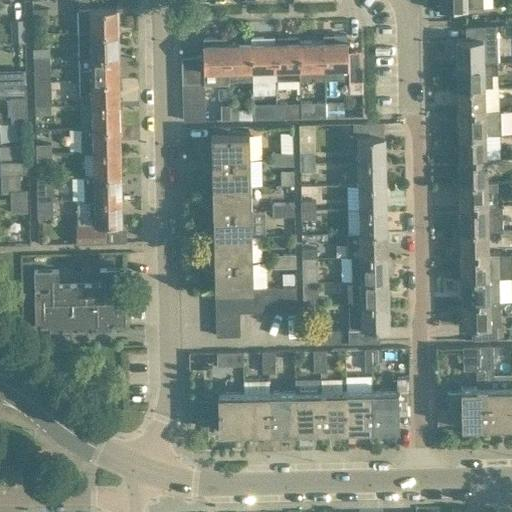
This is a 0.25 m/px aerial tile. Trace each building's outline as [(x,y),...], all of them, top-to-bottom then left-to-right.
[(48,8),(32,8),(33,17),(48,17),(48,8)] [(116,8),(89,8),(78,8),(79,32),(116,31),(116,8)] [(25,40),(24,20),(11,20),(11,40),(25,40)] [(454,38),(455,62),(496,61),(495,24),(465,25),(465,38),(454,38)] [(117,55),(116,31),(79,32),(79,56),(117,55)] [(333,39),(322,39),(323,66),(347,66),(347,80),(361,80),(360,49),(347,49),(346,38),(346,33),(332,33),(333,39)] [(299,39),(299,34),(298,34),(298,35),(287,35),(286,40),(275,40),(276,68),(300,67),(299,39)] [(252,35),(251,35),(251,41),(252,78),(277,78),(276,68),(275,40),(264,40),(264,36),(252,36),(252,35)] [(228,69),(227,41),(216,41),(216,37),(203,37),(203,42),(203,54),(181,54),(181,70),(203,70),(216,69),(217,83),(228,82),(228,79),(228,69)] [(324,77),(323,66),(322,39),(299,39),(300,67),(300,78),(324,77)] [(252,78),(251,41),(227,41),(228,69),(228,79),(252,78)] [(47,48),(33,49),(33,58),(48,57),(47,48)] [(117,78),(117,55),(79,56),(80,80),(117,78)] [(48,80),(48,65),(48,57),(33,58),(33,65),(34,80),(48,80)] [(483,86),(483,73),(497,73),(496,61),(455,62),(456,86),(483,86)] [(0,68),(0,82),(26,82),(26,68),(0,68)] [(204,82),(203,70),(181,70),(181,82),(204,82)] [(118,102),(117,78),(80,80),(80,94),(90,94),(90,103),(118,102)] [(0,95),(26,95),(26,82),(0,82),(0,95)] [(204,94),(204,82),(181,82),(182,95),(204,94)] [(456,86),(456,110),(483,109),(483,86),(456,86)] [(204,106),(204,94),(182,95),(182,107),(204,106)] [(49,104),(49,96),(34,96),(34,104),(49,104)] [(325,117),(325,101),(325,100),(301,100),(301,105),(301,117),(325,117)] [(333,101),(325,101),(325,117),(334,117),(333,101)] [(119,126),(118,102),(90,103),(91,126),(91,127),(119,126)] [(276,117),(276,102),(268,102),(268,107),(261,107),(261,117),(276,117)] [(301,117),(301,105),(285,105),(285,102),(276,102),(276,117),(301,117)] [(229,118),(229,103),(220,104),(221,119),(229,118)] [(229,118),(237,118),(237,103),(229,103),(229,118)] [(49,104),(34,104),(34,113),(49,113),(49,104)] [(205,119),(204,106),(182,107),(182,120),(205,119)] [(483,109),(456,110),(457,134),(484,134),(502,133),(501,109),(483,109)] [(249,158),(248,134),(248,132),(228,133),(228,125),(212,125),(212,133),(210,133),(211,159),(249,158)] [(119,150),(119,126),(91,127),(91,126),(81,127),(82,151),(92,150),(92,151),(119,150)] [(383,134),(356,135),(357,160),(383,159),(383,134)] [(484,157),(484,134),(457,134),(458,158),(484,157)] [(25,144),(0,144),(0,159),(26,159),(25,144)] [(36,144),(36,152),(50,152),(50,144),(36,144)] [(120,175),(119,150),(92,151),(92,175),(120,175)] [(279,157),(279,151),(270,151),(270,165),(282,164),(282,157),(279,157)] [(292,164),(291,151),(279,151),(279,157),(282,157),(282,164),(292,164)] [(300,151),(300,160),(314,160),(314,151),(300,151)] [(50,160),(50,152),(36,152),(36,161),(50,160)] [(485,181),(484,157),(458,158),(458,182),(485,181)] [(250,184),(249,158),(211,159),(211,185),(250,184)] [(384,184),(383,159),(357,160),(358,184),(384,184)] [(315,169),(314,160),(300,160),(300,169),(315,169)] [(28,161),(0,161),(0,168),(0,174),(28,173),(28,161)] [(281,170),(281,184),(294,184),(293,169),(281,170)] [(120,175),(92,175),(83,176),(83,199),(120,198),(120,175)] [(51,200),(51,176),(36,177),(37,200),(51,200)] [(497,181),(485,181),(458,182),(459,206),(497,206),(497,205),(497,181)] [(250,210),(250,186),(250,184),(211,185),(212,211),(250,210)] [(385,207),(384,184),(358,184),(358,208),(385,207)] [(27,191),(11,191),(11,200),(27,200),(27,191)] [(121,222),(120,198),(83,199),(76,200),(77,224),(75,224),(76,244),(104,243),(104,223),(121,222)] [(28,211),(27,200),(11,200),(11,211),(28,211)] [(52,216),(51,200),(37,200),(37,216),(52,216)] [(301,200),(301,208),(316,208),(316,200),(301,200)] [(293,215),(293,203),(280,204),(280,210),(283,210),(283,215),(293,215)] [(280,210),(280,204),(271,204),(271,216),(283,215),(283,210),(280,210)] [(501,205),(497,205),(497,206),(459,206),(459,230),(486,229),(502,229),(501,205)] [(385,231),(385,207),(358,208),(359,231),(385,231)] [(316,217),(316,208),(301,208),(301,217),(316,217)] [(251,235),(250,212),(250,210),(212,211),(213,236),(251,235)] [(487,252),(486,229),(459,230),(460,254),(488,253),(488,252),(487,252)] [(386,255),(385,231),(359,231),(359,255),(359,256),(386,255)] [(252,262),(251,236),(251,235),(213,236),(213,262),(252,262)] [(302,248),(302,257),(317,257),(317,247),(302,248)] [(498,252),(488,252),(488,253),(460,254),(461,278),(499,277),(498,252)] [(282,261),(281,254),(272,255),(273,267),(285,267),(285,260),(282,261)] [(294,266),(294,254),(281,254),(282,261),(285,260),(285,267),(294,266)] [(386,279),(386,255),(359,256),(359,255),(350,255),(351,279),(386,279)] [(318,280),(317,257),(302,257),(303,281),(318,280)] [(252,288),(252,262),(213,262),(214,289),(238,288),(249,288),(253,288),(252,288)] [(109,288),(109,284),(124,284),(124,268),(99,268),(99,283),(58,284),(58,270),(33,270),(33,286),(48,286),(48,290),(34,290),(34,325),(49,325),(49,330),(110,329),(110,324),(125,324),(124,288),(109,288)] [(499,301),(499,277),(461,278),(461,301),(499,301)] [(387,303),(386,279),(351,279),(351,303),(387,303)] [(318,305),(318,280),(303,281),(304,305),(318,305)] [(272,311),(272,287),(260,288),(261,311),(272,311)] [(284,311),(283,287),(272,287),(272,311),(284,311)] [(294,287),(283,287),(284,311),(295,310),(294,287)] [(238,300),(238,288),(214,289),(214,300),(238,300)] [(250,312),(249,288),(238,288),(238,300),(238,312),(250,312)] [(261,311),(260,288),(253,288),(249,288),(250,312),(261,311)] [(238,312),(238,300),(214,300),(215,312),(238,312)] [(500,311),(499,301),(461,301),(462,325),(471,325),(471,338),(496,337),(496,324),(489,324),(488,311),(500,311)] [(388,327),(387,303),(351,303),(347,303),(348,327),(347,327),(347,342),(379,341),(378,327),(388,327)] [(319,314),(318,305),(304,305),(304,318),(312,318),(319,314)] [(239,323),(238,312),(215,312),(215,324),(239,323)] [(239,335),(239,323),(215,324),(215,335),(239,335)] [(304,342),(341,341),(341,329),(312,329),(312,328),(304,328),(304,342)] [(485,355),(485,358),(492,358),(492,345),(479,346),(479,355),(485,355)] [(463,368),(475,368),(486,368),(486,367),(492,367),(492,358),(485,358),(485,355),(479,355),(479,346),(463,346),(463,368)] [(364,348),(364,360),(371,360),(371,357),(377,357),(377,347),(364,348)] [(262,350),(262,362),(268,362),(268,359),(275,359),(275,349),(262,350)] [(320,358),(320,361),(326,361),(325,349),(313,349),(314,358),(320,358)] [(242,351),(216,351),(217,363),(243,363),(242,351)] [(364,360),(365,368),(378,367),(377,357),(371,357),(371,360),(364,360)] [(314,358),(314,370),(326,369),(326,361),(320,361),(320,358),(314,358)] [(262,362),(262,371),(275,370),(275,359),(268,359),(268,362),(262,362)] [(461,424),(461,425),(487,424),(486,386),(486,368),(475,368),(475,387),(461,387),(460,387),(460,391),(446,391),(446,409),(460,408),(461,424)] [(371,389),(371,427),(397,426),(397,414),(408,414),(407,378),(396,378),(396,388),(371,389)] [(511,424),(511,386),(486,386),(487,424),(511,424)] [(345,427),(345,389),(319,390),(320,428),(345,427)] [(371,427),(371,389),(345,389),(345,427),(371,427)] [(320,428),(319,390),(294,391),(294,428),(320,428)] [(269,429),(268,391),(243,392),(243,429),(269,429)] [(294,428),(294,391),(268,391),(269,429),(294,428)] [(243,429),(243,392),(217,393),(217,399),(218,417),(218,430),(243,429)] [(217,399),(189,399),(190,418),(218,417),(217,399)] [(446,409),(437,409),(437,425),(461,424),(460,408),(446,409)]
